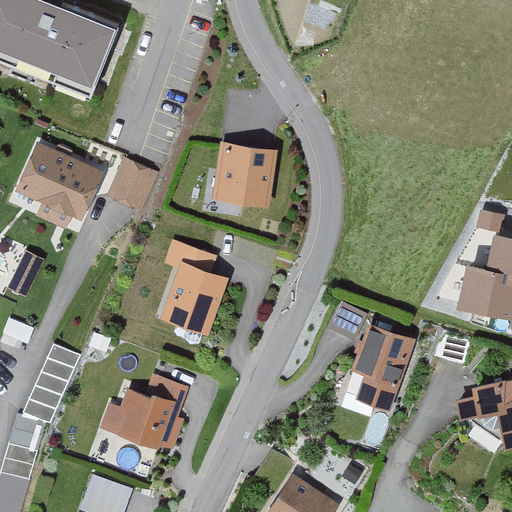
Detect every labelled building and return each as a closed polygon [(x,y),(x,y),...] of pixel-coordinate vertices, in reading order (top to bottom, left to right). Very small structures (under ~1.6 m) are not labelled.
[(119,23),(63,1),(60,8),(42,0),(41,0),(0,0),(0,57),(14,63),(16,58),(39,67),(37,72),(55,79),(58,71),(94,85),(119,23)] [(264,201),(272,150),(225,144),(222,169),(226,175),(223,195),(264,201)] [(71,209),(80,213),(98,171),(66,157),(69,151),(60,146),(57,153),(39,145),(20,186),(47,198),(71,209)] [(111,192),(140,205),(154,173),(125,160),(111,192)] [(47,198),(40,213),(64,223),(71,209),(47,198)] [(482,211),(479,223),(499,228),(502,216),(482,211)] [(511,274),(511,238),(498,235),(490,270),(511,274)] [(175,241),(168,260),(184,266),(167,314),(205,327),(223,278),(204,272),(210,254),(175,241)] [(26,251),(22,260),(38,268),(43,259),(26,251)] [(462,302),(511,313),(511,312),(511,274),(490,270),(470,266),(462,302)] [(367,312),(341,299),(329,325),(355,338),(367,312)] [(28,342),(34,328),(11,318),(5,332),(28,342)] [(411,339),(371,325),(348,390),(388,404),(411,339)] [(95,332),(91,343),(106,349),(110,338),(95,332)] [(53,342),(23,411),(50,423),(81,354),(53,342)] [(175,416),(186,387),(154,375),(149,390),(154,393),(173,400),(168,414),(175,416)] [(511,379),(477,386),(479,396),(459,399),(462,416),(467,415),(504,440),(505,445),(511,444),(511,379)] [(173,400),(154,393),(153,397),(129,388),(122,405),(112,401),(104,423),(157,444),(158,441),(171,445),(181,418),(175,416),(168,414),(173,400)] [(375,401),(347,390),(342,405),(370,415),(375,401)] [(29,478),(46,421),(17,412),(0,470),(29,478)] [(362,471),(351,465),(345,475),(355,482),(362,471)] [(94,473),(84,501),(95,505),(105,478),(94,473)] [(270,511),(329,511),(334,505),(287,474),(275,493),(280,496),(270,511)] [(122,511),(131,487),(105,478),(95,505),(84,501),(81,507),(94,511),(122,511)]
